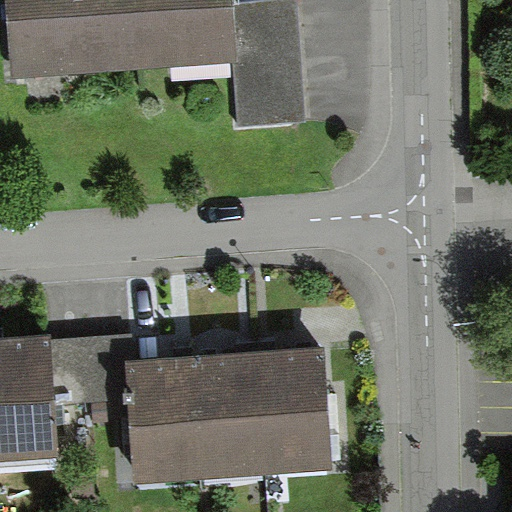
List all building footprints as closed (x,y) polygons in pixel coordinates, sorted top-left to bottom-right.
[(3,0),(7,69),(229,59),(226,2),(225,0),(3,0)] [(290,0),(262,0),(226,2),(229,59),(232,128),(296,125),(290,0)] [(49,403),(125,401),(123,356),(122,332),(46,334),(49,403)] [(0,335),(0,457),(50,456),(49,403),(46,334),(0,335)] [(317,350),(255,352),(258,470),(320,468),(317,350)] [(255,352),(190,354),(193,472),(258,470),(255,352)] [(125,401),(127,474),(193,472),(190,354),(123,356),(125,401)]
